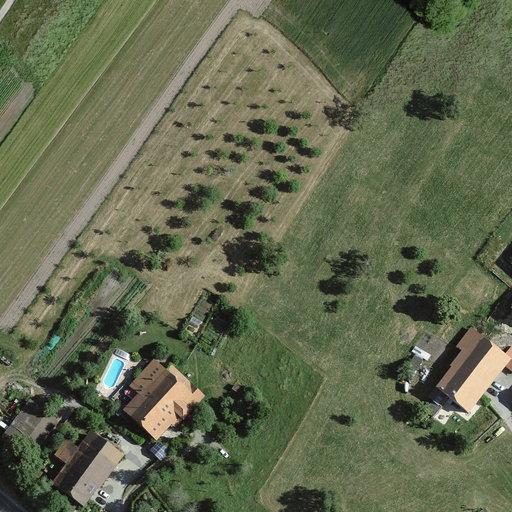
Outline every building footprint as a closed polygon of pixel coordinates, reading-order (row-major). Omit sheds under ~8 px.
[(511,372),(511,349),(507,356),(472,329),(456,349),(461,353),(449,369),(452,371),(425,407),(429,410),(421,420),(426,423),(433,415),(437,417),(447,404),(467,420),(507,368),(511,372)] [(423,363),(415,358),(406,374),(415,378),(423,363)] [(206,395),(174,366),(168,373),(155,361),(131,387),(141,396),(125,413),(154,439),(169,422),(176,428),(206,395)] [(259,400),(250,393),(246,398),(256,405),(259,400)] [(59,421),(29,400),(4,436),(35,457),(59,421)] [(122,459),(92,434),(79,450),(68,441),(56,455),(68,465),(52,485),(82,509),(122,459)]
